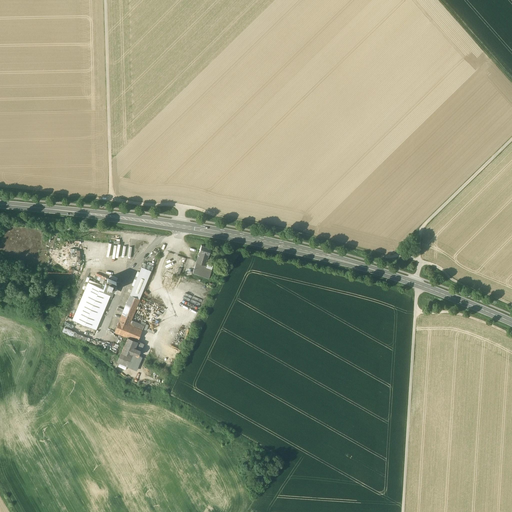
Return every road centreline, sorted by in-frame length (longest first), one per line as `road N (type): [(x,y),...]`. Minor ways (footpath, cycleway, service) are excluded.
road 1 (secondary): [(511,323),(416,284),(296,250),(0,204)]
road 2 (track): [(511,139),(422,227),(403,511)]
road 3 (track): [(182,206),(413,258),(511,306)]
road 4 (track): [(105,0),(110,199),(182,206),(179,227)]
